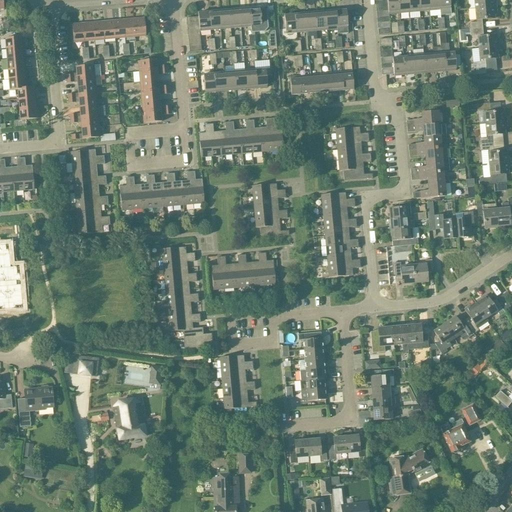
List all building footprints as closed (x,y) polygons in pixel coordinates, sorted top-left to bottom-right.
[(388,11),(388,15),(399,14),(397,0),(386,0),(387,5),(388,11)] [(397,0),(399,14),(409,13),(407,0),(397,0)] [(407,0),(409,13),(419,12),(417,0),(407,0)] [(417,0),(419,12),(429,11),(428,0),(417,0)] [(428,0),(429,11),(439,10),(438,0),(428,0)] [(450,9),(449,0),(438,0),(439,10),(450,9)] [(473,0),(474,9),(495,7),(495,2),(492,2),(491,0),(473,0)] [(469,23),(469,29),(482,28),(481,20),(493,19),(493,12),(496,12),(495,7),(474,9),(475,22),(469,23)] [(259,9),(249,10),(250,28),(261,27),(259,9)] [(240,29),(239,10),(228,11),(230,29),(240,29)] [(240,29),(250,28),(249,10),(239,10),(240,29)] [(228,11),(218,12),(220,30),(230,29),(228,11)] [(346,11),(335,12),(337,30),(347,29),(346,11)] [(220,30),(218,12),(208,13),(210,31),(220,30)] [(335,12),(325,13),(326,31),(337,30),(335,12)] [(198,18),(199,29),(199,32),(210,31),(208,13),(197,14),(198,18)] [(325,13),(315,14),(316,32),(326,31),(325,13)] [(305,15),(306,33),(316,32),(315,14),(305,15)] [(284,16),(285,34),(296,33),(294,15),(284,16)] [(305,15),(294,15),(296,33),(306,33),(305,15)] [(198,18),(186,19),(187,30),(199,29),(198,18)] [(144,19),(133,20),(135,38),(145,37),(144,19)] [(133,20),(123,21),(124,39),(135,38),(133,20)] [(123,21),(113,22),(114,40),(124,39),(123,21)] [(102,23),(104,40),(114,40),(113,22),(102,23)] [(92,24),(94,41),(104,40),(102,23),(92,24)] [(92,24),(82,25),(84,42),(94,41),(92,24)] [(71,26),(73,43),(84,42),(82,25),(71,26)] [(470,36),(477,35),(478,49),(499,47),(498,42),(495,42),(495,35),(482,36),(482,28),(469,29),(470,36)] [(189,53),(201,52),(199,32),(199,29),(187,30),(189,53)] [(22,38),(4,40),(5,50),(23,49),(22,38)] [(390,39),(378,40),(379,47),(391,46),(390,39)] [(499,52),(499,47),(478,49),(479,62),(472,63),(473,69),(485,68),(484,60),(497,58),(496,52),(499,52)] [(24,59),(23,49),(5,50),(6,60),(24,59)] [(456,71),(454,53),(443,54),(445,72),(456,71)] [(443,54),(433,55),(435,73),(445,72),(443,54)] [(433,55),(423,56),(424,74),(435,73),(433,55)] [(423,56),(413,57),(414,75),(424,74),(423,56)] [(413,57),(402,58),(404,75),(414,75),(413,57)] [(402,58),(392,58),(392,63),(393,69),(393,75),(393,76),(404,75),(402,58)] [(25,69),(24,59),(6,60),(7,71),(25,69)] [(155,61),(137,62),(138,73),(167,70),(167,66),(156,67),(155,61)] [(75,68),(76,78),(94,77),(93,66),(75,68)] [(26,79),(25,69),(7,71),(8,81),(26,79)] [(138,73),(139,83),(157,82),(157,75),(167,75),(167,70),(138,73)] [(265,70),(254,71),(256,89),(267,88),(265,70)] [(254,71),(244,72),(246,90),(256,89),(254,71)] [(246,90),(244,72),(234,73),(236,91),(246,90)] [(236,91),(234,73),(224,74),(225,92),(236,91)] [(330,74),(332,92),(342,92),(340,73),(330,74)] [(353,91),(351,73),(340,73),(342,92),(353,91)] [(214,75),(215,93),(225,92),(224,74),(214,75)] [(320,75),(322,93),(332,92),(330,74),(320,75)] [(215,93),(214,75),(203,76),(204,94),(215,93)] [(310,76),(311,94),(322,93),(320,75),(310,76)] [(300,77),(301,95),(311,94),(310,76),(300,77)] [(76,78),(77,88),(95,87),(94,77),(76,78)] [(289,78),(290,96),(301,95),(300,77),(289,78)] [(26,79),(8,81),(9,92),(17,91),(17,90),(27,89),(26,79)] [(139,83),(140,93),(169,91),(169,86),(158,87),(157,82),(139,83)] [(95,87),(77,88),(78,99),(96,97),(95,87)] [(17,91),(18,100),(36,99),(35,88),(27,89),(17,90),(17,91)] [(169,91),(140,93),(141,104),(159,102),(159,96),(169,95),(169,91)] [(78,99),(79,109),(97,107),(96,97),(78,99)] [(36,99),(18,100),(19,111),(37,109),(36,99)] [(159,102),(141,104),(142,114),(171,111),(171,107),(160,107),(159,102)] [(482,112),(483,124),(506,122),(506,117),(503,118),(502,110),(490,112),(489,104),(475,106),(476,112),(483,111),(483,112),(482,112)] [(79,109),(80,119),(98,117),(97,107),(79,109)] [(38,120),(37,109),(19,111),(20,121),(38,120)] [(143,124),(161,123),(160,116),(171,115),(171,111),(142,114),(143,124)] [(421,120),(405,122),(406,127),(438,124),(437,112),(421,114),(421,120)] [(99,128),(98,117),(80,119),(81,129),(99,128)] [(260,129),(262,153),(272,152),(269,120),(265,120),(266,129),(260,129)] [(273,120),(269,120),(272,152),(283,151),(281,127),(274,128),(273,120)] [(245,122),(245,130),(239,131),(241,155),(252,154),(249,122),(245,122)] [(253,122),(249,122),(252,154),(262,153),(260,129),(253,130),(253,122)] [(479,139),(479,145),(493,144),(492,137),(505,135),(504,129),(507,128),(506,122),(483,124),(485,137),(486,138),(479,139)] [(232,123),(228,124),(231,156),(241,155),(239,131),(233,131),(232,123)] [(224,124),(225,132),(219,133),(221,157),(231,156),(228,124),(224,124)] [(422,132),(423,138),(439,137),(445,136),(444,124),(438,124),(406,127),(406,134),(422,132)] [(198,134),(200,159),(211,158),(208,125),(204,126),(205,134),(198,134)] [(221,157),(219,133),(213,133),(212,125),(208,125),(211,158),(221,157)] [(82,140),(100,138),(99,128),(81,129),(82,140)] [(335,130),(336,141),(368,138),(368,134),(359,135),(359,128),(335,130)] [(423,144),(407,145),(408,152),(440,149),(440,148),(439,137),(423,138),(423,144)] [(336,141),(337,151),(360,149),(360,143),(368,142),(368,138),(336,141)] [(493,152),(493,144),(479,145),(480,152),(486,151),(488,164),(510,162),(509,157),(506,158),(506,151),(493,152)] [(408,158),(424,156),(425,162),(448,160),(447,148),(440,148),(440,149),(408,152),(408,158)] [(369,154),(361,155),(360,149),(337,151),(338,161),(369,158),(369,154)] [(70,153),(71,164),(103,161),(103,157),(95,157),(94,151),(70,153)] [(339,172),(343,171),(362,170),(362,163),(370,162),(369,158),(338,161),(339,172)] [(17,168),(11,168),(13,192),(23,191),(20,159),(16,160),(17,168)] [(24,159),(20,159),(23,191),(34,191),(32,167),(25,167),(24,159)] [(425,168),(409,169),(410,176),(442,173),(442,172),(449,172),(448,160),(425,162),(425,168)] [(4,161),(0,161),(3,193),(13,192),(11,168),(4,169),(4,161)] [(71,164),(72,174),(96,172),(96,166),(104,165),(103,161),(71,164)] [(483,185),(496,184),(495,176),(508,174),(507,168),(510,168),(510,162),(488,164),(489,178),(482,179),(483,185)] [(343,171),(344,182),(372,179),(371,175),(363,175),(362,170),(343,171)] [(72,174),(73,184),(105,181),(105,177),(97,178),(96,172),(72,174)] [(180,182),(183,206),(193,205),(190,173),(186,173),(187,181),(180,182)] [(203,204),(201,180),(195,181),(194,173),(190,173),(193,205),(203,204)] [(411,181),(426,180),(427,186),(443,185),(442,173),(410,176),(411,181)] [(169,175),(172,207),(183,206),(180,182),(174,182),(174,174),(169,175)] [(160,184),(162,208),(172,207),(169,175),(165,175),(166,183),(160,184)] [(149,177),(152,209),(162,208),(160,184),(154,184),(153,176),(149,177)] [(146,185),(139,186),(142,210),(152,209),(149,177),(145,177),(146,185)] [(119,187),(121,211),(131,211),(128,178),(125,179),(125,187),(119,187)] [(133,178),(128,178),(131,211),(142,210),(139,186),(134,186),(133,178)] [(105,181),(73,184),(74,194),(98,192),(97,186),(105,185),(105,181)] [(252,187),(252,197),(284,195),(284,190),(276,191),(275,185),(252,187)] [(412,200),(444,197),(443,185),(427,186),(427,192),(412,194),(412,200)] [(98,192),(74,194),(75,205),(107,202),(107,198),(99,198),(98,192)] [(321,196),(322,207),(354,204),(353,200),(345,200),(344,194),(321,196)] [(284,195),(252,197),(253,208),(277,206),(277,200),(285,199),(284,195)] [(511,198),(507,199),(508,209),(495,210),(497,227),(510,226),(509,214),(511,214),(511,198)] [(107,202),(75,205),(76,215),(100,213),(99,207),(107,206),(107,202)] [(495,210),(495,204),(482,206),(481,202),(475,202),(476,213),(477,217),(483,217),(484,228),(497,227),(495,210)] [(322,207),(323,217),(346,215),(346,209),(354,208),(354,204),(322,207)] [(399,208),(388,209),(390,220),(408,218),(411,218),(409,204),(398,205),(399,208)] [(253,208),(254,218),(286,215),(286,211),(278,212),(277,206),(253,208)] [(76,215),(77,225),(109,222),(108,218),(100,219),(100,213),(76,215)] [(462,214),(463,220),(455,221),(457,239),(470,238),(469,227),(478,226),(477,218),(477,217),(476,213),(462,214)] [(254,218),(255,229),(259,229),(279,227),(278,220),(286,219),(286,215),(254,218)] [(346,215),(323,217),(324,227),(355,224),(355,220),(347,221),(346,215)] [(433,217),(434,230),(442,230),(443,240),(457,239),(455,221),(447,222),(446,216),(433,217)] [(409,229),(408,218),(390,220),(391,231),(409,229)] [(101,227),(109,226),(109,222),(77,225),(77,236),(102,233),(101,227)] [(356,228),(355,224),(324,227),(324,237),(348,235),(347,229),(356,228)] [(259,229),(260,238),(288,236),(288,231),(279,232),(279,227),(259,229)] [(391,231),(392,242),(401,241),(401,247),(417,245),(417,239),(413,239),(412,229),(409,229),(391,231)] [(324,237),(325,247),(357,244),(357,240),(349,241),(348,235),(324,237)] [(0,307),(2,307),(2,310),(15,309),(15,306),(23,305),(19,266),(10,267),(9,250),(9,244),(6,245),(0,245),(0,307)] [(325,247),(326,257),(350,255),(349,249),(358,248),(357,244),(325,247)] [(185,248),(161,250),(162,261),(194,258),(194,254),(185,255),(185,248)] [(254,287),(264,286),(261,254),(257,254),(258,263),(251,263),(254,287)] [(274,285),(272,261),(266,262),(265,254),(261,254),(264,286),(274,285)] [(350,255),(326,257),(327,268),(359,265),(359,261),(350,261),(350,255)] [(237,256),(237,265),(231,265),(233,289),(244,288),(240,256),(237,256)] [(246,264),(245,256),(240,256),(244,288),(254,287),(251,263),(246,264)] [(225,266),(224,257),(220,258),(223,290),(233,289),(231,265),(225,266)] [(194,258),(162,261),(163,271),(187,269),(186,263),(194,262),(194,258)] [(210,267),(212,291),(223,290),(220,258),(216,258),(217,267),(210,267)] [(425,261),(425,265),(412,266),(414,284),(427,283),(426,275),(432,274),(431,260),(425,261)] [(393,264),(394,278),(401,277),(401,285),(414,284),(412,266),(400,268),(400,263),(393,264)] [(328,278),(352,276),(351,270),(359,269),(359,265),(327,268),(328,278)] [(187,269),(163,271),(164,281),(196,278),(196,274),(187,275),(187,269)] [(196,282),(196,278),(164,281),(165,291),(188,289),(188,283),(196,282)] [(189,296),(188,289),(165,291),(166,301),(198,299),(197,295),(189,296)] [(502,295),(497,299),(505,310),(510,307),(502,295)] [(486,296),(475,304),(485,318),(496,311),(500,316),(504,313),(495,299),(491,302),(486,296)] [(198,303),(198,299),(166,301),(167,312),(190,309),(190,304),(198,303)] [(469,317),(464,320),(466,323),(474,334),(478,331),(477,330),(488,322),(485,318),(475,304),(465,311),(469,317)] [(191,316),(190,309),(167,312),(167,322),(199,319),(199,315),(191,316)] [(456,318),(444,325),(454,339),(459,335),(461,338),(462,340),(464,341),(474,334),(466,323),(461,327),(456,318)] [(200,323),(199,319),(167,322),(168,332),(182,331),(192,330),(192,324),(200,323)] [(407,345),(408,351),(427,349),(426,335),(420,335),(419,325),(405,327),(407,344),(407,345)] [(444,325),(433,332),(440,341),(435,344),(442,355),(447,351),(445,349),(450,345),(448,343),(454,339),(444,325)] [(407,344),(405,327),(391,328),(393,346),(401,345),(402,353),(407,353),(407,345),(407,344)] [(391,328),(377,329),(378,335),(374,335),(372,332),(369,332),(371,354),(384,353),(384,347),(393,346),(391,328)] [(192,330),(182,331),(183,341),(211,339),(211,334),(203,335),(202,329),(192,330)] [(315,339),(315,333),(298,335),(298,341),(303,341),(303,351),(322,349),(321,339),(315,339)] [(184,352),(204,350),(203,343),(211,342),(211,339),(183,341),(184,352)] [(322,349),(303,351),(304,361),(323,360),(322,349)] [(98,358),(74,356),(72,375),(90,377),(91,367),(97,367),(98,358)] [(243,356),(219,358),(220,369),(252,366),(252,362),(244,363),(243,356)] [(304,361),(305,371),(324,370),(323,360),(304,361)] [(365,360),(366,369),(380,368),(380,360),(365,360)] [(477,364),(473,368),(477,374),(482,368),(477,364)] [(252,366),(220,369),(221,379),(245,377),(244,371),(253,370),(252,366)] [(473,368),(469,373),(474,378),(477,374),(473,368)] [(300,381),(299,381),(299,382),(325,380),(324,370),(305,371),(299,372),(300,381)] [(369,377),(370,388),(388,387),(388,377),(393,376),(392,370),(379,371),(380,377),(369,377)] [(221,379),(222,389),(254,387),(254,382),(245,383),(245,377),(221,379)] [(0,410),(11,409),(10,396),(2,397),(1,380),(0,380),(0,410)] [(306,391),(306,392),(324,391),(324,380),(325,380),(299,382),(300,392),(306,391)] [(24,399),(17,400),(19,428),(29,427),(28,412),(38,411),(38,409),(52,408),(51,389),(49,389),(49,387),(47,386),(41,387),(40,387),(40,390),(24,391),(24,399)] [(223,400),(247,398),(246,391),(255,391),(254,387),(222,389),(223,400)] [(389,398),(388,387),(370,388),(371,399),(389,398)] [(307,402),(325,401),(324,391),(306,392),(307,402)] [(511,402),(499,391),(494,397),(506,408),(511,402)] [(256,407),(255,403),(247,404),(247,398),(223,400),(224,410),(256,407)] [(389,398),(371,399),(372,410),(390,408),(389,398)] [(140,403),(113,408),(119,442),(146,437),(140,403)] [(472,405),(465,408),(473,424),(480,421),(472,405)] [(391,419),(390,408),(372,410),(373,420),(391,419)] [(461,410),(469,427),(473,424),(465,408),(461,410)] [(407,413),(408,419),(421,415),(419,410),(407,413)] [(447,423),(439,427),(442,434),(451,453),(452,452),(454,454),(457,453),(458,450),(459,449),(458,448),(470,442),(469,441),(470,441),(470,440),(470,439),(470,438),(470,437),(469,437),(469,436),(468,436),(468,435),(467,435),(466,434),(461,425),(463,425),(461,420),(451,424),(453,429),(451,430),(447,423)] [(381,435),(374,430),(367,438),(373,443),(381,435)] [(358,444),(357,436),(344,437),(346,454),(358,453),(359,458),(365,458),(364,444),(358,444)] [(328,461),(334,460),(334,455),(346,454),(344,437),(332,438),(333,446),(327,447),(328,461)] [(310,463),(320,462),(320,461),(326,461),(325,447),(319,447),(318,439),(306,441),(307,457),(310,457),(310,463)] [(290,464),(296,464),(295,459),(307,457),(306,441),(294,442),(294,450),(288,450),(290,464)] [(31,458),(33,445),(25,444),(23,457),(31,458)] [(239,473),(250,473),(250,467),(255,467),(254,448),(247,449),(247,455),(238,455),(239,473)] [(429,466),(421,451),(406,459),(405,457),(389,460),(391,477),(388,479),(390,497),(409,494),(407,478),(429,466)] [(24,478),(41,481),(43,468),(26,465),(24,478)] [(237,500),(236,478),(213,479),(214,511),(234,511),(235,501),(237,500)] [(328,495),(327,479),(319,480),(320,496),(328,495)] [(289,482),(291,498),(299,497),(297,482),(289,482)] [(340,489),(331,490),(333,511),(365,511),(365,504),(342,506),(340,489)] [(322,511),(321,500),(305,502),(306,511),(322,511)]
